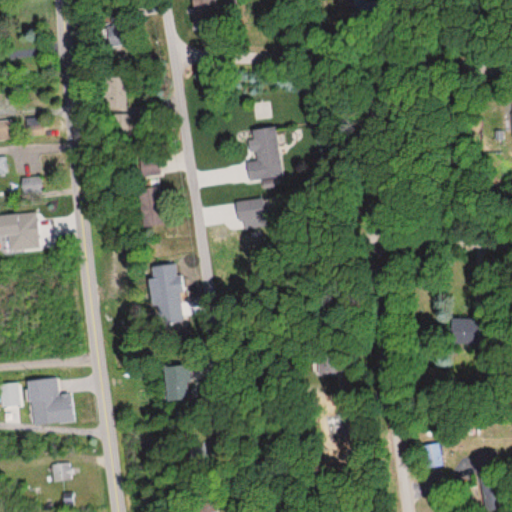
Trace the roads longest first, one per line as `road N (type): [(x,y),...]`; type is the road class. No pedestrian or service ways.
road 1 (residential): [(240,511),(172,0)]
road 2 (tertiary): [(117,511),(74,199),(67,0)]
road 3 (residential): [(369,77),(381,350),(409,511)]
road 4 (residential): [(511,81),(369,77),(178,57)]
road 5 (residential): [(511,252),(381,249)]
